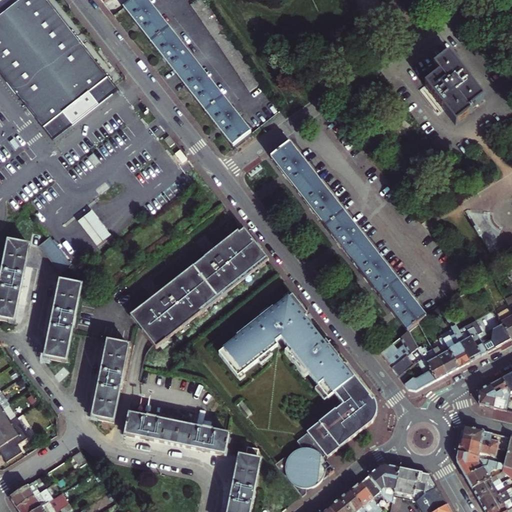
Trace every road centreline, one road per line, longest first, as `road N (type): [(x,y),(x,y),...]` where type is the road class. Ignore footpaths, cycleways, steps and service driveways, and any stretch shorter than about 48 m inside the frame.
road 1 (tertiary): [(412,418),(221,175)]
road 2 (residential): [(438,17),(221,175)]
road 3 (tertiary): [(221,175),(82,0)]
road 4 (unknown): [(177,176),(189,201),(183,211),(106,272)]
road 5 (residential): [(115,452),(200,469),(213,487),(209,511)]
road 6 (residential): [(118,302),(98,316),(75,418)]
